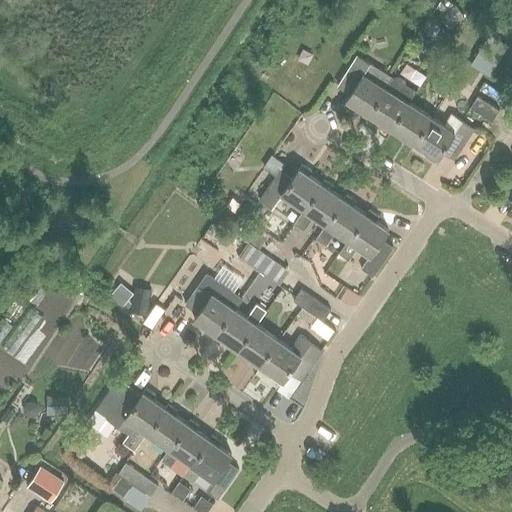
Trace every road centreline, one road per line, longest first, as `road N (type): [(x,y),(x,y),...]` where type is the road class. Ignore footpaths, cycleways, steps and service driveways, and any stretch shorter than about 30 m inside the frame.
road 1 (residential): [(296,444),(336,353),(441,207)]
road 2 (residential): [(353,511),(395,445),(511,409)]
road 3 (residential): [(296,444),(161,350)]
road 4 (residential): [(441,207),(323,129)]
